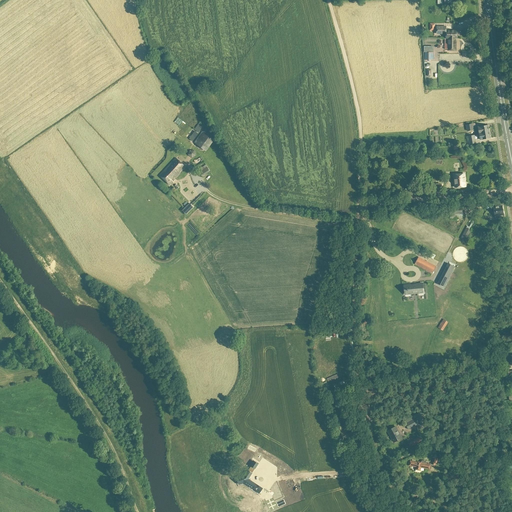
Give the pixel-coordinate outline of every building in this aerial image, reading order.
[(448,38),(456,38),(457,38),(457,31),(446,31),(446,26),(437,26),(437,34),(446,34),(446,38),(448,38)] [(445,49),(448,50),(456,50),(456,38),(448,38),(448,42),(445,42),(445,49)] [(200,122),(194,130),(198,133),(204,125),(200,122)] [(479,133),(489,132),(488,125),(478,127),(479,133)] [(206,128),(203,132),(213,139),(215,135),(206,128)] [(489,132),(479,133),(480,140),(490,138),(489,132)] [(476,143),(475,135),(468,136),(469,144),(476,143)] [(185,167),(176,158),(160,176),(170,185),(174,180),(174,179),(185,167)] [(210,171),(207,167),(199,172),(202,176),(210,171)] [(455,187),(466,186),(465,174),(454,175),(455,187)] [(182,210),(186,214),(193,207),(189,203),(182,210)] [(492,213),(494,213),(495,216),(499,216),(499,215),(504,214),(503,206),(498,206),(490,207),(492,213)] [(463,218),(462,207),(450,208),(450,219),(463,218)] [(433,219),(435,222),(445,216),(443,212),(433,219)] [(466,241),(471,230),(476,222),(473,220),(468,229),(466,228),(461,238),(466,241)] [(418,257),(415,264),(432,273),(436,266),(418,257)] [(441,277),(438,283),(444,287),(447,280),(454,267),(448,263),(441,277)] [(410,285),(404,285),(405,291),(405,294),(411,293),(418,293),(424,292),(423,290),(423,283),(414,284),(414,285),(410,285)] [(443,331),(448,322),(443,319),(438,327),(443,331)] [(499,352),(499,360),(503,360),(507,360),(508,352),(499,352)] [(405,424),(408,429),(419,423),(416,418),(405,424)] [(341,430),(342,435),(358,431),(357,426),(341,430)] [(394,442),(402,438),(396,426),(388,431),(394,442)] [(439,459),(440,459),(441,457),(436,456),(433,457),(432,457),(431,458),(433,458),(431,465),(435,466),(436,463),(438,463),(439,459)] [(422,463),(417,462),(410,460),(409,466),(416,467),(415,470),(420,471),(421,468),(430,470),(431,465),(426,464),(426,462),(422,462),(422,463)] [(244,476),(237,478),(239,483),(243,482),(252,488),(255,484),(256,484),(256,483),(249,479),(252,473),(248,470),(244,476)]
